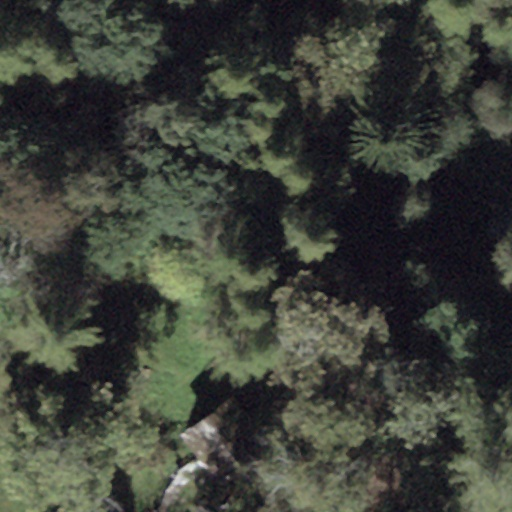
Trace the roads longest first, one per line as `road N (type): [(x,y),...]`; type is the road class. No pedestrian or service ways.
road 1 (track): [(313,511),(406,443),(511,307)]
road 2 (track): [(205,0),(144,39),(0,78)]
